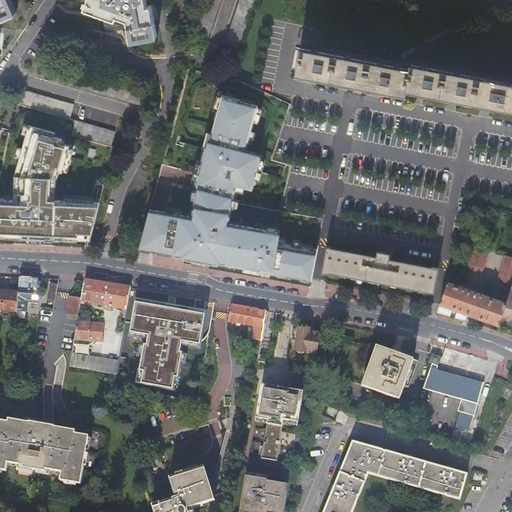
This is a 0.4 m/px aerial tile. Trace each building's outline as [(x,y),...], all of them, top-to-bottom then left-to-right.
[(0,0),(0,21),(15,15),(8,0),(0,0)] [(8,0),(15,15),(18,13),(11,0),(8,0)] [(87,0),(87,1),(85,1),(84,5),(85,6),(84,10),(123,24),(124,20),(127,21),(131,40),(156,35),(147,7),(150,6),(147,0),(87,0)] [(206,46),(221,0),(205,0),(192,42),(206,46)] [(239,0),(222,52),(236,57),(255,0),(239,0)] [(296,73),(405,95),(406,90),(511,111),(511,85),(410,65),(409,70),(301,48),(296,73)] [(50,81),(64,84),(82,90),(144,107),(148,93),(85,75),(67,70),(55,66),(50,81)] [(59,101),(27,92),(18,90),(14,104),(22,106),(37,110),(56,116),(71,120),(75,105),(59,101)] [(138,248),(199,259),(311,280),(316,252),(277,245),(280,231),(228,222),(236,186),(252,189),(260,155),(248,151),(257,107),(222,95),(212,140),(206,139),(193,215),(146,207),(138,248)] [(72,137),(111,147),(115,133),(76,123),(72,137)] [(57,133),(26,125),(15,175),(13,198),(0,197),(0,237),(91,242),(100,203),(56,200),(58,178),(60,172),(69,173),(75,148),(63,144),(64,139),(56,137),(57,133)] [(484,268),(489,250),(475,245),(464,282),(476,290),(483,268),(484,268)] [(391,261),(392,255),(379,252),(378,258),(328,248),(322,273),(323,274),(324,272),(378,282),(432,293),(431,295),(432,296),(438,269),(432,268),(432,269),(391,261)] [(496,285),(510,290),(511,284),(511,257),(506,255),(496,285)] [(38,281),(39,279),(21,278),(19,293),(18,312),(17,318),(23,319),(23,311),(25,311),(26,300),(31,300),(32,291),(37,291),(37,289),(40,287),(40,283),(38,281)] [(128,301),(131,289),(85,281),(81,300),(81,301),(127,309),(128,306),(128,301)] [(506,304),(447,283),(440,305),(474,316),(478,318),(481,319),(499,325),(502,316),(506,304)] [(58,285),(51,284),(50,296),(57,297),(58,285)] [(506,304),(502,316),(506,318),(507,321),(511,319),(511,284),(510,290),(506,304)] [(0,291),(0,305),(3,305),(2,311),(18,312),(19,293),(0,291)] [(37,292),(37,291),(32,291),(31,300),(39,301),(41,300),(42,298),(42,295),(41,293),(39,292),(37,292)] [(81,301),(81,300),(69,297),(66,314),(79,316),(81,301)] [(206,311),(136,300),(131,333),(145,336),(138,384),(177,390),(184,344),(201,347),(206,311)] [(250,340),(261,342),(266,312),(230,306),(228,321),(229,321),(252,326),(250,340)] [(77,323),(74,340),(73,345),(88,346),(96,342),(102,342),(103,324),(89,323),(77,323)] [(304,352),(318,354),(321,334),(310,332),(310,330),(299,328),(296,351),(298,351),(299,353),(303,354),(304,352)] [(364,386),(366,387),(381,347),(378,346),(364,386)] [(381,347),(366,387),(400,400),(405,387),(409,388),(418,361),(381,347)] [(72,354),(69,368),(115,376),(115,375),(118,362),(72,354)] [(432,355),(428,363),(438,367),(441,357),(432,355)] [(437,371),(438,367),(429,365),(423,389),(440,394),(461,400),(458,412),(474,417),(484,384),(455,377),(446,373),(437,371)] [(308,391),(261,384),(255,423),(267,424),(261,458),(279,461),(285,424),(291,425),(291,421),(303,422),(308,391)] [(7,423),(0,421),(0,470),(4,471),(6,463),(21,466),(21,468),(44,473),(44,470),(60,473),(59,482),(79,486),(88,438),(74,435),(75,432),(8,420),(7,423)] [(458,500),(467,472),(353,442),(332,493),(324,511),(353,511),(369,473),(458,500)] [(195,444),(150,456),(153,470),(199,457),(195,444)] [(159,510),(151,511),(185,511),(212,503),(205,476),(198,478),(196,474),(168,482),(172,497),(176,496),(177,498),(170,500),(170,503),(158,507),(159,510)] [(287,511),(292,481),(246,474),(240,511),(287,511)]
